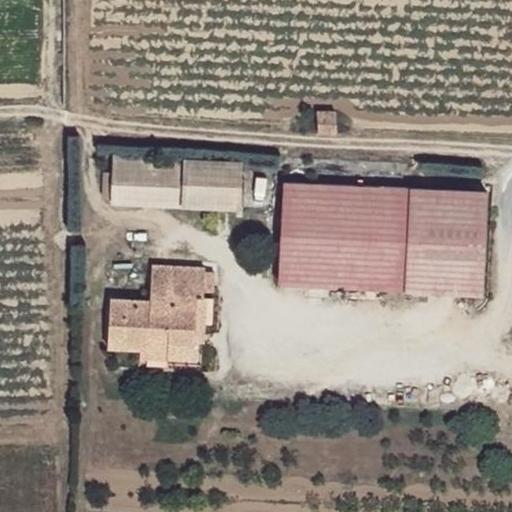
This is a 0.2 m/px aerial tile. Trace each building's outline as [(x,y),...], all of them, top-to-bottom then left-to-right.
[(320,114),(320,136),(339,135),(338,115),(320,114)] [(235,163),(187,160),(184,203),(234,208),(235,163)] [(444,164),(443,180),(463,180),(463,166),(444,164)] [(490,188),(287,172),(278,278),(485,292),(490,188)] [(201,258),(152,255),(149,285),(107,286),(104,336),(145,343),(146,351),(189,351),(190,332),(203,331),(205,290),(200,287),(201,258)]
